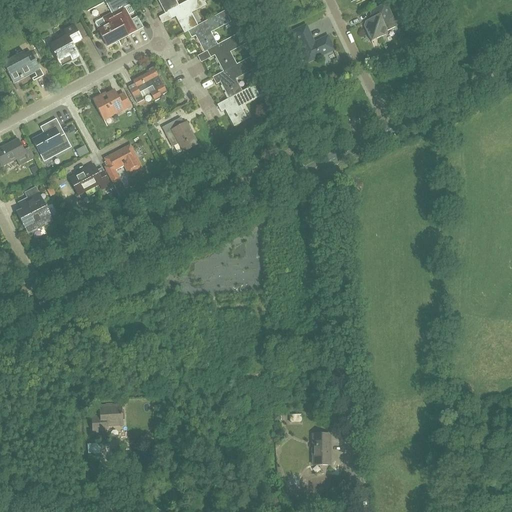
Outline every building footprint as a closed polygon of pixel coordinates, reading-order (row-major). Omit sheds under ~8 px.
[(137,31),(129,15),(124,7),(130,4),(128,0),(107,0),(105,2),(112,14),(96,22),(95,24),(108,47),(137,31)] [(178,7),(177,7),(173,0),(158,0),(165,14),(168,13),(168,12),(178,7)] [(197,27),(196,26),(189,13),(206,5),(202,0),(190,0),(177,7),(178,7),(168,12),(168,13),(172,20),(177,17),(178,19),(177,20),(184,34),(188,32),(197,27)] [(397,26),(392,18),(393,17),(386,4),(369,12),(372,18),(362,23),(371,42),(385,35),(387,31),(397,26)] [(235,5),(224,11),(230,22),(236,19),(233,14),(239,12),(235,5)] [(188,32),(191,38),(196,36),(198,39),(197,39),(204,53),(207,52),(207,51),(217,46),(210,33),(230,22),(224,11),(196,26),(197,27),(188,32)] [(280,15),(275,18),(280,28),(285,25),(286,24),(281,15),(280,15)] [(82,41),(74,26),(64,32),(67,37),(50,46),(60,64),(71,58),(72,61),(78,58),(72,46),(82,41)] [(313,44),(305,27),(293,32),(307,62),(333,50),(327,38),(313,44)] [(245,44),(240,33),(217,46),(207,51),(207,52),(210,58),(216,55),(217,58),(216,59),(223,72),(236,66),(236,65),(229,52),(245,44)] [(34,82),(43,77),(30,52),(25,55),(24,53),(3,64),(13,83),(29,74),(34,82)] [(241,93),(234,79),(256,67),(251,57),(236,65),(236,66),(223,72),(213,78),(217,85),(222,82),(223,85),(222,86),(229,99),(241,93)] [(130,91),(137,104),(143,100),(142,98),(150,94),(154,101),(161,97),(160,96),(167,93),(153,68),(148,70),(149,72),(132,81),(136,88),(130,91)] [(265,81),(256,86),(260,93),(269,89),(265,81)] [(217,105),(221,112),(226,110),(228,112),(227,113),(234,127),(246,120),(239,106),(259,96),(254,86),(241,93),(229,99),(217,105)] [(104,121),(130,107),(123,94),(117,97),(114,91),(102,97),(101,96),(93,100),(104,121)] [(175,121),(161,128),(169,144),(171,147),(178,144),(183,152),(197,145),(186,123),(184,124),(181,118),(175,121)] [(44,135),(33,140),(41,155),(44,162),(71,148),(64,135),(56,120),(43,126),(47,133),(44,135)] [(19,168),(35,160),(29,148),(24,151),(18,140),(0,149),(0,166),(1,169),(16,161),(19,168)] [(110,167),(104,170),(112,183),(116,192),(121,200),(121,201),(133,195),(133,194),(129,187),(125,189),(120,181),(118,182),(117,180),(112,171),(123,165),(123,166),(124,165),(128,171),(130,176),(140,170),(138,166),(129,148),(115,155),(115,156),(113,158),(111,155),(105,158),(110,167)] [(101,190),(110,185),(103,172),(102,173),(103,174),(99,177),(92,166),(86,169),(87,171),(83,173),(82,172),(68,180),(80,202),(81,201),(78,197),(98,186),(101,190)] [(52,188),(47,190),(50,197),(55,195),(52,188)] [(18,214),(25,228),(24,228),(24,229),(25,228),(28,234),(38,230),(52,223),(38,195),(24,202),(27,209),(17,214),(17,215),(18,214)] [(116,195),(110,198),(113,203),(119,200),(116,195)] [(122,425),(122,420),(120,405),(99,407),(100,417),(91,418),(93,433),(106,432),(106,427),(122,425)] [(330,465),(330,435),(312,435),(313,466),(330,465)] [(286,483),(277,484),(278,492),(287,492),(286,483)]
